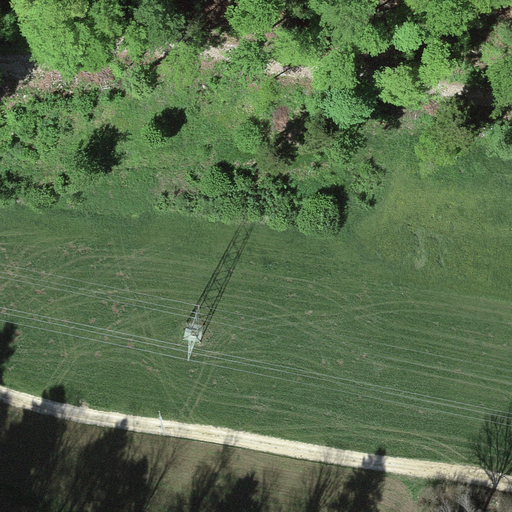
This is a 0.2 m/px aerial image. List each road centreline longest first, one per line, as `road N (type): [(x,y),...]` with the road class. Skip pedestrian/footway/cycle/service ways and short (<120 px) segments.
road 1 (track): [(0,383),(511,495)]
road 2 (track): [(511,100),(125,50),(0,75)]
